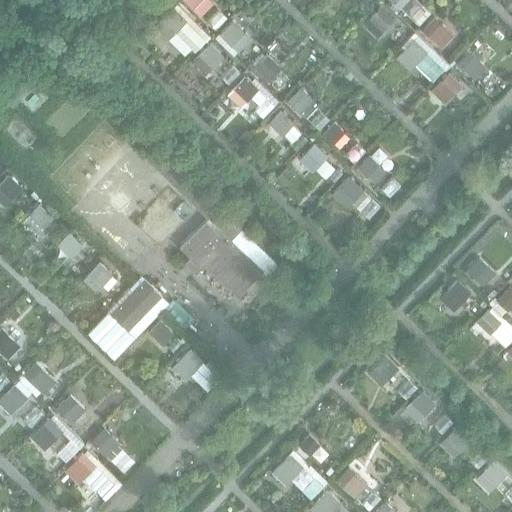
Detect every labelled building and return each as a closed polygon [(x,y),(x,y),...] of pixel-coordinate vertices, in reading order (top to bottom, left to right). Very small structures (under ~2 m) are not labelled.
[(210,0),(185,0),(199,13),(212,1),(210,0)] [(390,0),(399,8),(407,0),(390,0)] [(176,3),(155,24),(168,37),(174,31),(191,48),(194,51),(209,35),(176,3)] [(380,7),(364,23),(377,35),(392,19),(380,7)] [(436,17),(424,30),(440,46),(453,33),(436,17)] [(232,20),(220,32),(238,50),(249,37),(232,20)] [(404,49),(397,57),(409,68),(415,62),(433,80),(449,64),(414,31),(400,46),(404,49)] [(210,43),(193,61),(205,73),(222,55),(210,43)] [(468,50),(457,62),(473,77),(485,65),(468,50)] [(266,54),(254,66),(266,78),(278,66),(266,54)] [(448,73),(431,90),(443,102),(460,85),(448,73)] [(244,76),(228,94),(241,105),(257,88),(244,76)] [(300,87),(288,99),(305,115),(317,103),(300,87)] [(279,109),(268,121),(282,135),(294,123),(279,109)] [(334,121),(322,133),(332,143),(344,131),(334,121)] [(313,144),(300,158),(312,169),(326,155),(313,144)] [(369,155),(358,166),(374,181),(385,170),(369,155)] [(278,264),(214,200),(172,158),(160,169),(207,218),(179,246),(201,268),(205,264),(238,296),(254,280),(263,271),(267,275),(278,264)] [(7,174),(0,181),(0,202),(3,206),(21,187),(7,174)] [(349,175),(331,193),(346,208),(364,189),(349,175)] [(39,202),(27,214),(41,228),(53,216),(39,202)] [(69,233),(59,243),(72,255),(81,245),(69,233)] [(479,257),(467,269),(481,283),(493,270),(479,257)] [(101,260),(83,279),(95,291),(113,272),(101,260)] [(136,286),(110,313),(128,330),(162,294),(144,277),(136,286)] [(458,279),(440,298),(452,309),(470,290),(458,279)] [(511,288),(510,286),(497,299),(497,300),(507,308),(507,309),(511,303),(511,288)] [(478,311),(464,327),(484,344),(498,328),(478,311)] [(160,319),(149,330),(162,343),(173,332),(160,319)] [(2,326),(0,328),(0,351),(7,358),(20,345),(2,326)] [(189,348),(172,367),(185,379),(190,374),(207,390),(219,377),(189,348)] [(385,353),(367,372),(381,385),(399,366),(385,353)] [(36,360),(23,373),(24,374),(43,393),(56,380),(36,360)] [(15,385),(0,400),(0,402),(10,412),(26,397),(15,385)] [(422,389),(404,407),(418,421),(436,403),(422,389)] [(70,393),(57,407),(72,422),(85,409),(70,393)] [(49,416),(30,435),(44,449),(63,430),(50,417),(49,416)] [(457,424),(439,443),(453,456),(471,437),(457,424)] [(104,429),(92,441),(124,471),(135,460),(122,448),(123,446),(104,429)] [(309,434),(298,445),(308,455),(319,443),(309,434)] [(289,453),(272,470),(286,483),(299,470),(302,466),(313,477),(310,480),(301,490),(310,498),(327,481),(293,448),(289,453)] [(82,451),(64,469),(78,482),(82,478),(95,464),(102,470),(89,484),(105,499),(122,483),(87,449),(84,452),(82,451)] [(494,459),(475,478),(488,491),(507,472),(494,459)] [(348,467),(337,479),(355,495),(366,484),(348,467)] [(327,489),(310,507),(315,511),(329,511),(339,501),(327,489)] [(394,511),(385,503),(375,511),(394,511)]
